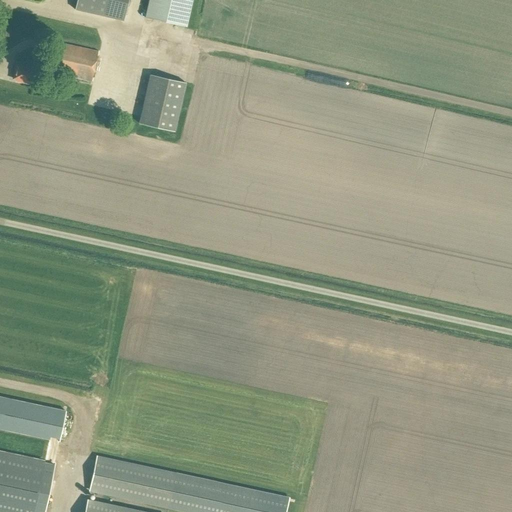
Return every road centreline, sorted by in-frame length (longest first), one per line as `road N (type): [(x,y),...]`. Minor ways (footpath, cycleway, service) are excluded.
road 1 (unclassified): [(0,222),(511,333)]
road 2 (unknown): [(197,44),(511,117)]
